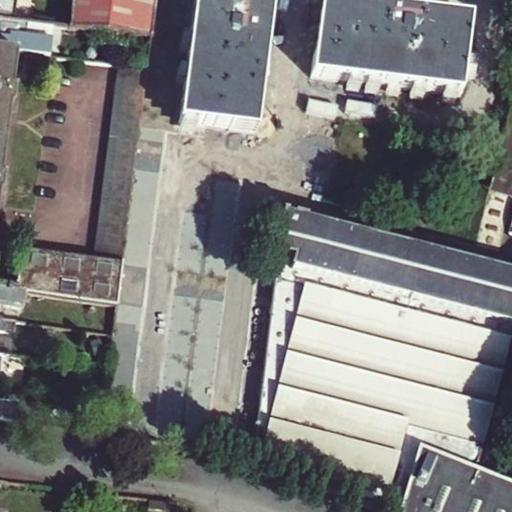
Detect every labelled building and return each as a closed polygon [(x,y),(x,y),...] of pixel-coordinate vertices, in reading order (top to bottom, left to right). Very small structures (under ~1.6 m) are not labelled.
[(17,2),(20,0),(0,0),(0,21),(14,23),(17,2)] [(70,0),(69,30),(149,40),(154,0),(70,0)] [(270,4),(236,0),(193,0),(178,125),(252,135),(270,4)] [(468,19),(320,2),(311,79),(459,96),(468,19)] [(0,53),(15,55),(48,59),(52,28),(14,23),(0,21),(0,53)] [(0,194),(2,180),(0,179),(0,168),(8,107),(11,107),(13,91),(10,90),(15,55),(0,53),(0,194)] [(82,302),(115,307),(145,69),(118,67),(94,259),(88,258),(82,302)] [(478,100),(508,107),(511,95),(511,88),(483,81),(478,100)] [(486,193),(510,200),(511,193),(511,95),(508,107),(486,193)] [(134,189),(152,191),(155,169),(137,167),(134,189)] [(470,473),(478,443),(510,326),(511,326),(511,394),(491,449),(501,453),(511,426),(511,279),(303,224),(304,220),(281,214),(251,464),(374,511),(397,511),(413,451),(470,473)] [(25,294),(51,297),(57,254),(20,249),(15,292),(25,294)] [(51,297),(82,302),(88,258),(57,254),(51,297)] [(0,308),(18,311),(23,307),(25,294),(15,292),(0,289),(0,308)] [(0,333),(12,336),(14,325),(0,323),(0,333)] [(0,374),(18,377),(20,361),(0,358),(0,374)] [(13,409),(0,407),(0,423),(11,425),(13,409)] [(470,473),(490,481),(501,453),(491,449),(478,443),(470,473)] [(511,511),(511,490),(504,487),(490,481),(470,473),(413,451),(397,511),(511,511)]
